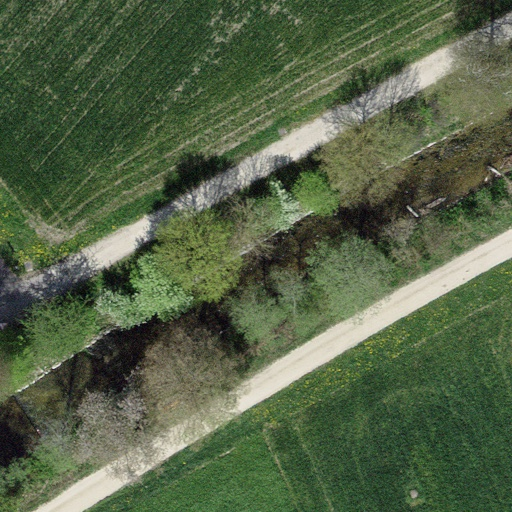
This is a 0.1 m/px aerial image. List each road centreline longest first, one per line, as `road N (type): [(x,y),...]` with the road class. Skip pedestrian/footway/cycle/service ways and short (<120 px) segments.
road 1 (track): [(511,32),(37,296)]
road 2 (track): [(65,511),(218,408),(511,242)]
